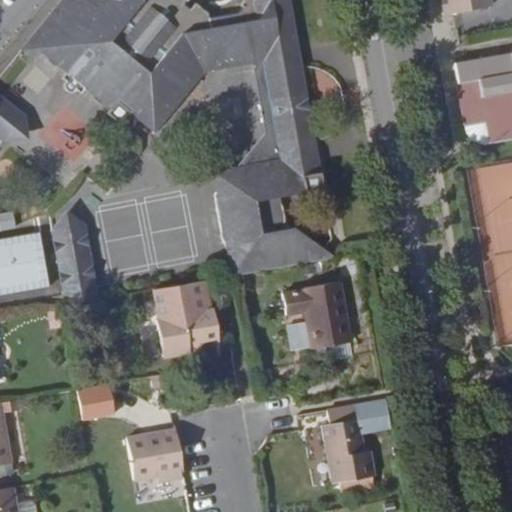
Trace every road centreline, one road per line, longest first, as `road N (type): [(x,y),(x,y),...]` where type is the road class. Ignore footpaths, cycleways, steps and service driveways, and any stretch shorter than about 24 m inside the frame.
road 1 (residential): [(366,0),(456,511)]
road 2 (unknown): [(373,37),(511,14)]
